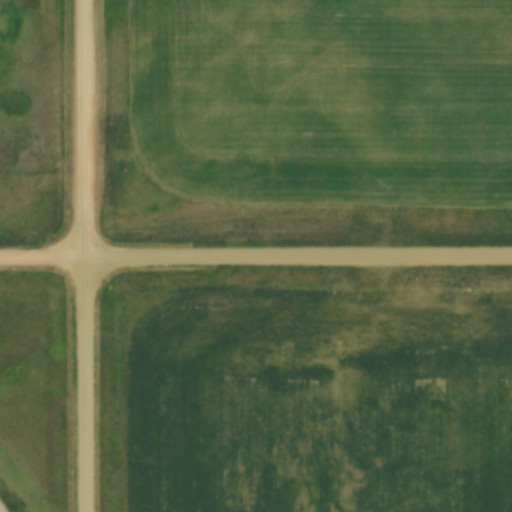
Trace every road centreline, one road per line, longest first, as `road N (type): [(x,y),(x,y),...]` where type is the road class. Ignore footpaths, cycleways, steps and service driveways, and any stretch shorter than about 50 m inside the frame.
road 1 (residential): [(0,262),(511,252)]
road 2 (residential): [(86,511),(85,0)]
